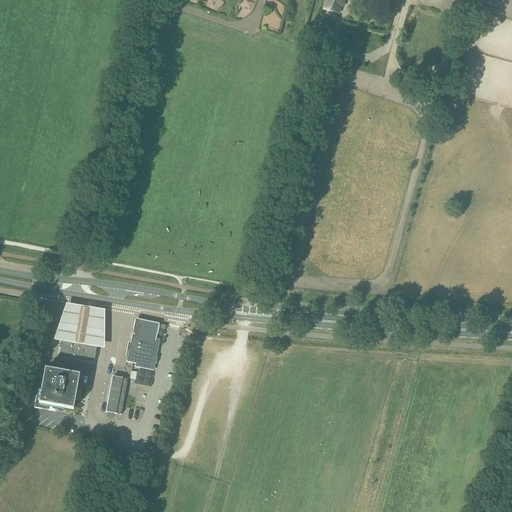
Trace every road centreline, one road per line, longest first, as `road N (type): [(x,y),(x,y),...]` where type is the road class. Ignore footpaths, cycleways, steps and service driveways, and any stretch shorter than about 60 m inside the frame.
road 1 (unclassified): [(151,0),(78,280)]
road 2 (primary): [(511,333),(242,313)]
road 3 (unclassified): [(135,460),(178,311)]
